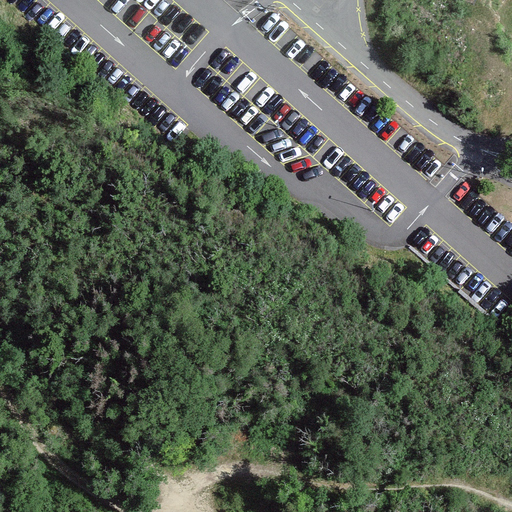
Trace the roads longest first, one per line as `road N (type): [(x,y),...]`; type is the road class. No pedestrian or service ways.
road 1 (track): [(166,511),(193,485),(230,476),(373,490),(454,486),(511,502)]
road 2 (track): [(0,388),(57,470),(98,496),(164,511)]
